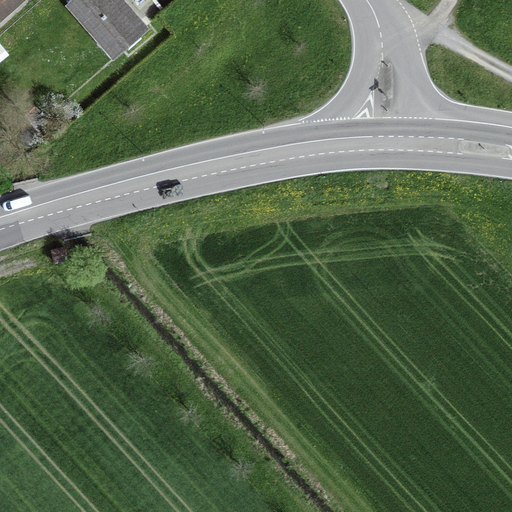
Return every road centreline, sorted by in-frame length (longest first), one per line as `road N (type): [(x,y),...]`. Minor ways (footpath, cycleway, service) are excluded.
road 1 (primary): [(0,220),(232,162),(389,142)]
road 2 (residential): [(389,142),(383,39),(365,0)]
road 3 (track): [(511,75),(436,25),(383,39)]
road 4 (primary): [(389,142),(511,153)]
